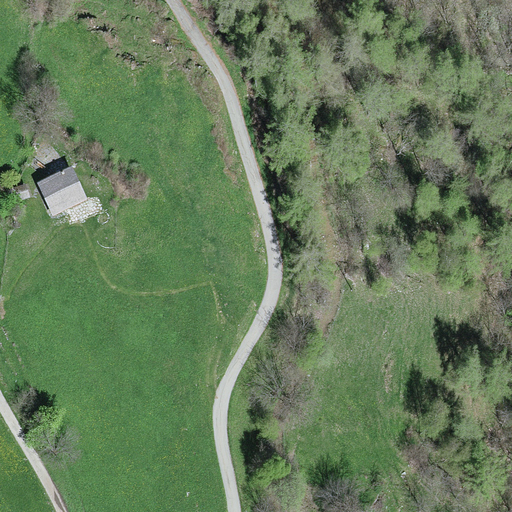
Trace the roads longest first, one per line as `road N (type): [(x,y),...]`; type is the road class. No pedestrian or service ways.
road 1 (unclassified): [(172,0),(230,90),(276,297),(221,417),(233,511)]
road 2 (unclassified): [(58,511),(0,395)]
